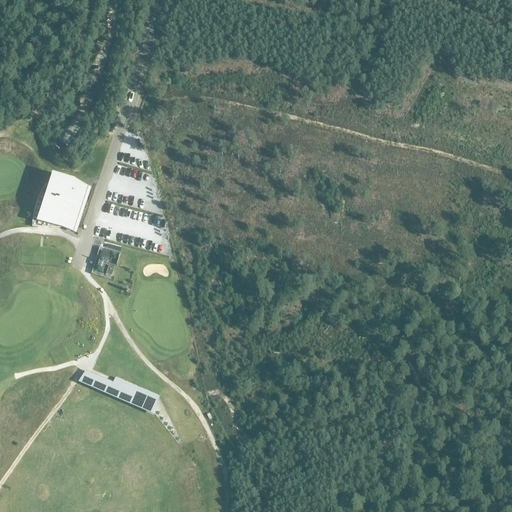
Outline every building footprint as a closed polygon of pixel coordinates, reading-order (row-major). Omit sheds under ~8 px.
[(73,111),(55,139),(69,148),(87,119),(73,111)] [(31,226),(50,226),(51,222),(57,222),(56,227),(57,227),(74,232),(88,189),(73,184),(74,181),(54,177),(50,189),(45,187),(43,191),(41,194),(39,198),(38,202),(36,205),(35,209),(34,213),(34,217),(33,221),(32,225),(31,226)] [(132,249),(122,246),(107,242),(106,248),(120,252),(130,255),(132,249)] [(102,251),(95,272),(102,274),(109,253),(102,251)] [(108,264),(106,275),(111,276),(114,266),(108,264)] [(85,373),(78,384),(111,399),(113,395),(117,386),(85,373)]
